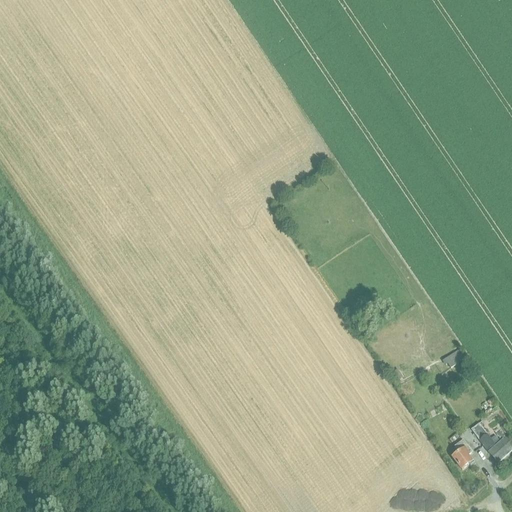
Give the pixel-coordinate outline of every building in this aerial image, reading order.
[(460,351),(445,360),(451,368),(465,359),(460,351)] [(487,452),(495,446),(479,425),(471,430),(487,452)] [(504,425),(500,428),(505,434),(509,431),(504,425)] [(497,429),(493,432),(502,442),(504,440),(506,439),(497,429)] [(498,464),(511,453),(511,452),(511,448),(504,440),(502,442),(489,453),(498,464)] [(468,457),(473,453),(464,441),(455,448),(460,454),(453,459),(462,471),(473,464),(468,457)]
